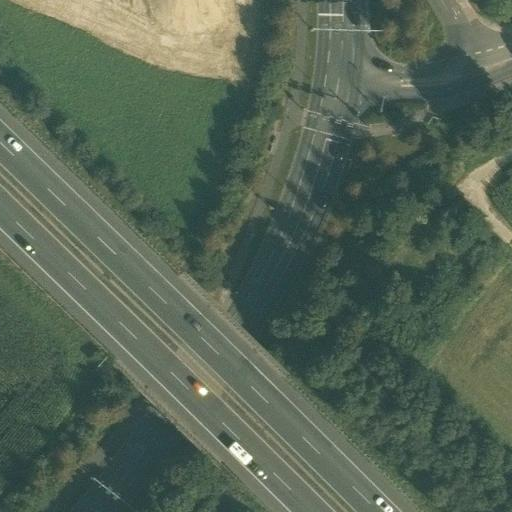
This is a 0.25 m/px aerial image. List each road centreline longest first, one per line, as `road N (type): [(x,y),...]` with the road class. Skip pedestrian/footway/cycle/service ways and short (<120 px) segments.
road 1 (motorway): [(374,511),(0,143)]
road 2 (tertiary): [(90,511),(259,304),(305,202),(340,78)]
road 3 (motorway): [(0,207),(306,511)]
road 4 (unclassified): [(340,78),(446,82),(511,61)]
